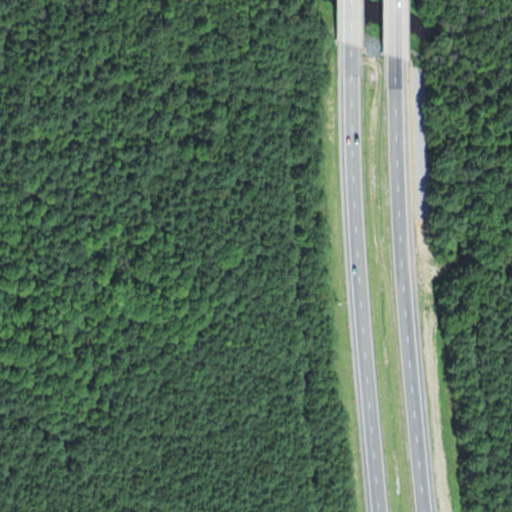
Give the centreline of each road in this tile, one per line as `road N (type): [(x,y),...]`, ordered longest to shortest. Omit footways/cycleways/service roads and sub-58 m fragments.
road 1 (motorway): [(349,0),(388,511)]
road 2 (motorway): [(436,511),(401,0)]
